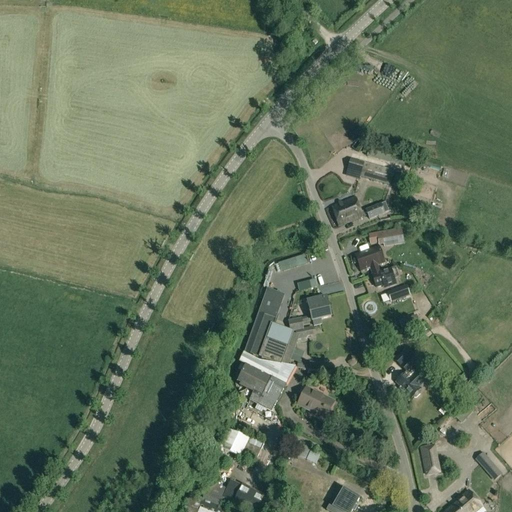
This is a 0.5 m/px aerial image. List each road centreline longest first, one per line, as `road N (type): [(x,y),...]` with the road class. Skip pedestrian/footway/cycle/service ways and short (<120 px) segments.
road 1 (tertiary): [(38,511),(101,417),(164,274),(268,119)]
road 2 (unclassified): [(410,511),(343,273),(298,153),(280,131)]
road 3 (tertiary): [(268,119),(389,0)]
